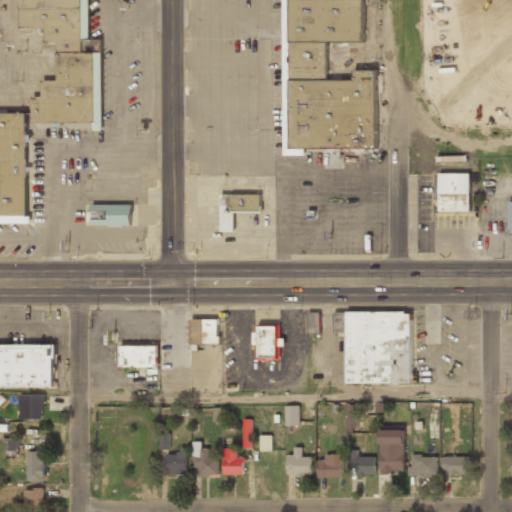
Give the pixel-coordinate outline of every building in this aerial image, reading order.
[(30,125),(102,126),(103,39),(88,39),(88,0),(18,0),(18,29),(45,29),(45,43),(58,43),(57,81),(42,81),(42,97),(33,97),(32,114),(0,113),(0,222),(29,223),(30,125)] [(282,0),(286,151),(324,150),(325,169),(342,168),(342,150),(377,149),(376,71),(355,71),(355,80),(328,81),(327,43),(365,42),(364,0),(282,0)] [(470,173),(439,173),(439,213),(470,213),(470,173)] [(234,214),(261,214),(261,195),(220,195),(220,232),(234,232),(234,214)] [(131,227),(131,205),(90,205),(90,227),(131,227)] [(347,332),(346,383),(412,384),(412,312),(334,311),(334,332),(347,332)] [(320,333),(320,312),(308,312),(308,332),(320,333)] [(219,319),(191,319),(191,344),(219,343),(219,319)] [(278,360),(278,346),(285,346),(285,338),(279,338),(279,325),(255,326),(255,345),(258,345),(258,360),(278,360)] [(0,386),(54,386),(54,344),(0,344),(0,386)] [(158,367),(159,345),(122,345),(122,366),(158,367)] [(20,419),(44,418),(43,394),(19,394),(20,419)] [(347,428),(357,428),(357,404),(347,405),(347,428)] [(300,405),(285,406),(286,426),(300,425),(300,405)] [(243,448),(252,448),(252,419),(243,419),(243,448)] [(404,429),(380,430),(381,473),(405,472),(404,429)] [(272,451),(272,435),(261,434),(260,451),(272,451)] [(19,438),(5,438),(4,451),(19,451),(19,438)] [(200,476),(219,475),(219,457),(209,457),(209,448),(202,448),(202,442),(193,442),(193,468),(200,468),(200,476)] [(167,454),(167,475),(187,474),(187,447),(179,447),(179,454),(167,454)] [(287,474),(313,475),(313,457),(302,456),(302,447),(294,447),(294,455),(287,455),(287,474)] [(224,475),(245,474),(244,457),(238,457),(238,448),(224,448),(224,475)] [(375,456),(358,456),(358,449),(350,449),(350,467),(357,466),(357,475),(376,475),(375,456)] [(27,480),(44,480),(45,451),(27,451),(27,480)] [(318,460),(318,477),(344,477),(344,454),(326,454),(326,459),(318,460)] [(438,456),(411,455),(411,467),(408,467),(408,476),(437,477),(438,456)] [(469,473),(469,457),(443,456),(443,473),(469,473)] [(43,511),(43,488),(24,489),(24,511),(43,511)]
